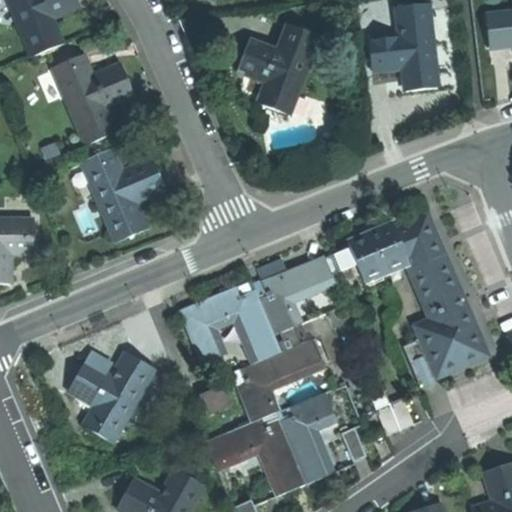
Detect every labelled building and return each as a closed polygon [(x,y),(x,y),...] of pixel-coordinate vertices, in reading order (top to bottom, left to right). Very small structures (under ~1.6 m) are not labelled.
[(8,0),(30,57),(60,45),(49,17),(78,5),(76,0),(8,0)] [(438,92),(427,6),(395,11),(399,39),(367,44),(372,75),(403,71),(405,84),(411,83),(413,95),(425,94),(438,92)] [(511,14),(486,17),(490,48),(511,45),(511,14)] [(285,118),(317,37),(286,25),(275,54),(246,43),(240,56),(236,69),(266,81),(256,107),(285,118)] [(53,66),(86,145),(115,133),(103,104),(131,92),(125,79),(119,63),(90,76),(80,54),(53,66)] [(411,83),(405,84),(406,96),(413,95),(411,83)] [(112,162),(117,159),(112,149),(108,151),(112,162)] [(83,161),(116,240),(145,228),(135,202),(164,190),(156,173),(151,159),(122,172),(117,159),(112,162),(108,151),(83,161)] [(411,269),(447,255),(431,213),(411,221),(398,226),(396,222),(374,230),(390,269),(408,262),(411,269)] [(34,221),(0,220),(0,283),(10,283),(11,252),(33,252),(34,221)] [(390,269),(374,230),(350,240),(352,245),(358,262),(365,279),(390,269)] [(352,245),(332,253),(339,269),(358,262),(352,245)] [(336,281),(326,255),(304,263),(289,270),(265,279),(254,284),(275,334),(301,324),(291,300),(336,281)] [(421,337),(436,375),(486,355),(467,305),(447,255),(411,269),(431,320),(416,326),(421,337)] [(265,279),(289,270),(284,258),(260,268),(265,279)] [(254,284),(253,280),(224,292),(203,301),(213,327),(237,318),(256,363),(282,352),(275,334),(254,284)] [(213,327),(203,301),(181,309),(203,364),(225,355),(213,327)] [(171,361),(155,321),(127,332),(132,344),(128,351),(155,367),(171,361)] [(346,358),(336,330),(323,335),(334,363),(346,358)] [(403,344),(417,382),(436,375),(421,337),(403,344)] [(327,364),(317,338),(282,352),(256,363),(241,369),(247,383),(236,387),(250,422),(262,417),(275,412),(278,411),(268,388),(311,371),(327,364)] [(155,367),(128,351),(113,378),(86,362),(77,377),(70,390),(96,405),(90,416),(95,418),(89,429),(112,442),(155,367)] [(230,373),(236,387),(247,383),(241,369),(230,373)] [(368,391),(384,434),(398,428),(412,423),(401,395),(387,400),(382,386),(368,391)] [(222,389),(202,397),(209,415),(229,406),(222,389)] [(278,420),(305,485),(318,480),(331,474),(312,428),(336,418),(325,392),(301,402),(290,406),(293,415),(278,420)] [(95,418),(90,416),(85,426),(89,429),(95,418)] [(305,485),(278,420),(265,426),(262,417),(250,422),(226,432),(237,458),(259,449),(278,496),(293,490),(305,485)] [(365,457),(353,427),(340,433),(352,462),(365,457)] [(237,458),(226,432),(203,441),(214,467),(237,458)] [(470,511),(511,511),(511,461),(501,465),(487,469),(497,500),(470,509),(470,511)] [(187,511),(203,485),(176,470),(161,496),(132,480),(116,506),(126,511),(187,511)] [(231,509),(231,511),(255,511),(251,501),(231,509)] [(441,511),(438,502),(423,506),(408,511),(441,511)]
